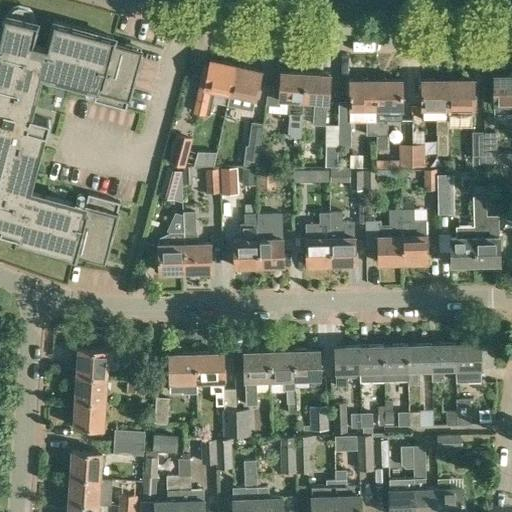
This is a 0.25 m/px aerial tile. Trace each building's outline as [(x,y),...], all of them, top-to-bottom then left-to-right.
[(113,41),(114,37),(96,32),(97,30),(71,23),(71,26),(53,21),(46,46),(31,42),(36,22),(32,21),(32,16),(30,12),(27,9),(19,7),(14,8),(11,11),(9,16),(4,15),(0,33),(0,230),(15,235),(13,241),(31,246),(30,248),(56,255),(56,252),(74,257),(75,253),(86,256),(104,261),(120,201),(88,193),(83,211),(26,196),(24,203),(18,202),(33,145),(33,144),(23,141),(26,128),(46,133),(49,120),(30,115),(43,66),(99,81),(94,100),(125,108),(141,49),(123,44),(113,41)] [(210,88),(230,93),(236,64),(210,59),(206,75),(202,74),(194,111),(204,114),(210,88)] [(236,64),(230,93),(255,98),(261,70),(236,64)] [(278,104),(279,99),(290,99),(289,113),(288,125),(287,136),(301,137),(303,104),(305,72),(281,71),(279,87),(269,87),(267,103),(278,104)] [(305,72),(303,104),(313,105),(312,124),(326,125),(328,102),(330,74),(305,72)] [(511,74),(493,74),(493,93),(489,92),(490,102),(493,102),(493,115),(511,114),(511,74)] [(447,78),(421,78),(421,108),(436,108),(436,111),(448,111),(447,78)] [(447,78),(448,111),(448,115),(474,115),(474,108),(474,78),(447,78)] [(338,123),(338,130),(338,145),(350,145),(350,121),(366,121),(366,134),(376,134),(376,79),(349,79),(349,102),(338,102),(338,123)] [(402,120),(402,79),(376,79),(376,132),(387,132),(387,120),(402,120)] [(412,116),(412,143),(412,165),(425,165),(425,143),(424,143),(424,116),(412,116)] [(448,134),(448,119),(436,119),(436,134),(448,134)] [(260,147),(263,123),(251,121),(248,145),(260,147)] [(338,130),(338,123),(327,123),(326,165),(338,165),(338,145),(338,130)] [(472,155),(483,155),(483,131),(472,131),(472,155)] [(483,131),(483,155),(496,155),(496,131),(483,131)] [(376,134),(376,143),(387,143),(387,132),(376,132),(376,134)] [(184,166),(191,138),(176,134),(168,162),(184,166)] [(412,165),(412,143),(399,143),(399,165),(412,165)] [(267,153),(258,152),(256,165),(269,167),(271,158),(267,153)] [(193,165),(184,166),(183,166),(183,183),(194,183),(193,165)] [(172,197),(179,170),(167,166),(160,194),(172,197)] [(222,191),(234,191),(233,166),(221,167),(222,191)] [(255,182),(255,166),(242,166),(242,182),(255,182)] [(258,188),(275,188),(275,167),(258,167),(258,188)] [(207,193),(220,192),(219,168),(205,169),(207,193)] [(328,168),(314,168),(314,180),(328,180),(328,168)] [(393,168),(364,169),(364,189),(377,189),(377,177),(393,177),(393,168)] [(424,190),(434,189),(437,189),(437,188),(437,168),(424,169),(424,190)] [(511,182),(511,168),(508,168),(507,171),(497,168),(494,177),(511,182)] [(364,189),(364,169),(352,169),(352,190),(364,189)] [(453,212),(452,173),(437,174),(438,213),(453,212)] [(472,185),(473,195),(473,225),(474,264),(500,263),(499,213),(486,214),(486,195),(485,195),(485,185),(472,185)] [(377,222),(365,222),(366,247),(378,247),(378,262),(402,262),(401,208),(388,209),(389,223),(378,224),(377,222)] [(414,208),(401,208),(402,262),(427,261),(427,233),(415,234),(414,208)] [(183,210),(183,237),(184,237),(184,272),(211,271),(210,241),(198,242),(198,235),(196,235),(195,209),(183,210)] [(342,209),(329,210),(330,236),(331,264),(355,263),(355,248),(366,247),(365,222),(343,222),(342,216),(342,209)] [(281,212),(257,213),(259,266),(283,265),(282,237),(281,212)] [(240,238),(233,238),(234,266),(259,266),(257,213),(244,214),(245,222),(240,222),(240,238)] [(455,237),(450,237),(450,264),(474,264),(473,225),(455,226),(455,237)] [(306,264),(331,264),(330,236),(305,236),(306,264)] [(173,243),(158,243),(159,272),(184,272),(184,237),(183,237),(173,238),(173,243)] [(130,343),(130,331),(118,330),(117,342),(130,343)] [(494,341),(454,342),(455,368),(456,368),(456,381),(481,381),(481,365),(494,364),(494,341)] [(454,342),(430,343),(431,369),(431,380),(444,380),(444,369),(455,368),(454,342)] [(407,343),(382,344),(384,381),(408,380),(407,343)] [(407,343),(408,380),(408,384),(420,384),(419,369),(431,369),(430,343),(407,343)] [(382,344),(358,345),(359,371),(360,371),(360,381),(384,381),(382,344)] [(358,345),(334,345),(335,385),(348,385),(347,376),(356,376),(356,371),(359,371),(358,345)] [(78,348),(76,374),(106,376),(108,350),(78,348)] [(319,349),(294,350),(295,378),(320,377),(319,349)] [(130,350),(128,378),(143,379),(145,351),(130,350)] [(269,350),(244,351),(245,379),(246,404),(257,404),(257,391),(271,391),(270,379),(269,350)] [(294,350),(269,350),(270,379),(271,391),(286,391),(286,403),(288,403),(288,414),(296,414),(296,403),(295,378),(294,350)] [(196,352),(169,353),(170,382),(170,391),(183,390),(183,393),(197,392),(197,381),(196,352)] [(223,352),(196,352),(197,381),(210,380),(210,392),(216,392),(216,405),(224,404),(224,402),(224,389),(224,385),(223,380),(223,352)] [(76,374),(75,400),(105,402),(106,376),(76,374)] [(143,379),(128,378),(127,390),(142,392),(143,379)] [(167,424),(169,397),(156,396),(154,423),(167,424)] [(456,409),(456,424),(471,423),(470,398),(456,398),(456,409)] [(105,402),(75,400),(73,426),(103,428),(105,402)] [(347,400),(332,401),(333,430),(347,430),(347,400)] [(310,430),(329,429),(328,405),(309,405),(310,430)] [(249,408),(236,409),(237,436),(250,436),(249,408)] [(222,436),(237,436),(236,409),(224,409),(222,409),(222,436)] [(456,424),(456,409),(446,410),(446,424),(456,424)] [(385,425),(393,425),(393,410),(385,410),(385,425)] [(409,425),(409,411),(398,411),(398,426),(409,425)] [(419,411),(409,411),(409,425),(420,425),(419,411)] [(360,427),(360,412),(350,412),(351,427),(360,427)] [(372,412),(360,412),(360,427),(373,426),(372,412)] [(114,429),(114,440),(144,442),(145,430),(114,429)] [(176,450),(178,434),(153,433),(152,449),(176,450)] [(372,434),(356,435),(357,449),(358,470),(373,469),(373,465),(372,439),(372,434)] [(436,448),(461,447),(461,434),(436,434),(436,448)] [(316,435),(296,435),(297,472),(310,472),(309,441),(316,441),(316,435)] [(356,435),(346,435),(346,450),(357,449),(356,435)] [(374,465),(390,465),(389,438),(373,439),(374,465)] [(201,459),(215,459),(215,439),(201,439),(201,459)] [(218,464),(232,464),(232,439),(218,440),(218,464)] [(144,442),(114,440),(113,453),(143,454),(144,442)] [(280,445),(281,472),(296,471),(295,444),(280,445)] [(412,445),(413,464),(413,488),(413,511),(437,511),(437,487),(426,487),(425,444),(412,445)] [(72,450),(70,474),(100,477),(101,465),(111,466),(111,452),(101,452),(72,450)] [(157,477),(158,457),(144,456),(143,476),(157,477)] [(178,458),(178,474),(179,489),(179,490),(180,499),(179,511),(204,511),(204,488),(191,488),(190,457),(178,458)] [(335,478),(333,478),(334,511),(361,511),(361,494),(360,494),(360,483),(346,484),(346,467),(334,468),(335,478)] [(232,486),(233,498),(233,511),(256,511),(257,497),(257,472),(244,472),(245,486),(232,486)] [(70,474),(68,500),(98,503),(98,502),(110,503),(112,478),(100,477),(70,474)] [(179,490),(179,489),(178,474),(166,475),(167,490),(179,490)] [(437,487),(437,511),(463,511),(463,486),(450,487),(449,477),(437,477),(437,487)] [(312,485),(312,495),(310,495),(311,511),(334,511),(333,478),(326,479),(326,484),(312,485)] [(413,511),(413,488),(389,489),(389,511),(413,511)] [(119,493),(119,504),(137,506),(137,495),(119,493)] [(257,497),(256,511),(282,511),(282,496),(257,497)] [(179,511),(180,499),(154,501),(154,511),(179,511)] [(97,511),(98,503),(68,500),(67,511),(97,511)]
